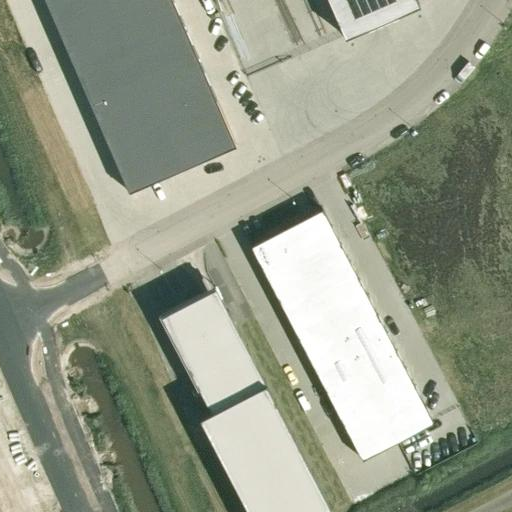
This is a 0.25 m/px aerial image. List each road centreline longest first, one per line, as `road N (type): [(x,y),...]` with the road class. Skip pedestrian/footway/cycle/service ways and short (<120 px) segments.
road 1 (unclassified): [(494,0),(466,58),(361,140),(2,322)]
road 2 (unclassified): [(85,511),(2,322)]
